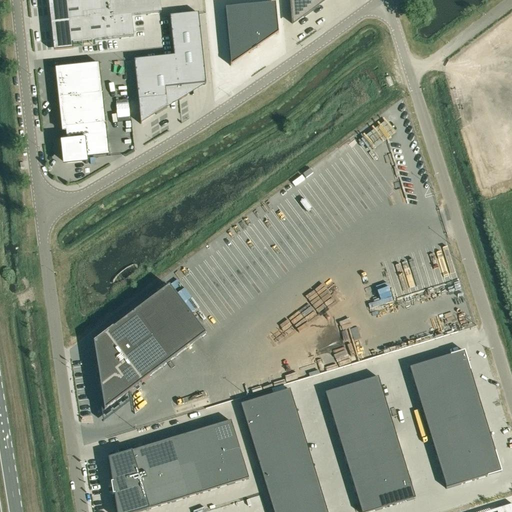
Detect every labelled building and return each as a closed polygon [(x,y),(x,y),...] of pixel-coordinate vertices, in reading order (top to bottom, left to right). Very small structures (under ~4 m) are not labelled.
[(50,0),(50,3),(55,43),(56,51),(73,50),(73,49),(72,49),(72,48),(72,44),(95,41),(133,37),(131,16),(161,13),(159,0),(69,0),(67,0),(50,0)] [(231,0),(226,0),(230,66),(270,39),(267,0),(231,0)] [(290,0),(292,25),(322,3),(321,0),(290,0)] [(198,13),(169,17),(174,56),(178,97),(178,101),(187,96),(186,86),(204,85),(204,86),(206,84),(205,78),(205,76),(198,13)] [(174,56),(134,61),(140,124),(141,124),(141,119),(155,111),(156,115),(167,108),(166,98),(178,97),(174,56)] [(99,63),(55,68),(55,71),(56,71),(63,132),(65,132),(66,141),(59,141),(60,143),(63,143),(65,163),(85,161),(85,164),(87,164),(87,157),(107,155),(107,156),(109,155),(99,63)] [(113,328),(93,343),(104,412),(150,377),(149,377),(205,335),(169,286),(113,328)] [(463,350),(409,367),(446,488),(500,472),(463,350)] [(377,377),(325,393),(360,511),(369,511),(415,498),(377,377)] [(326,511),(289,390),(240,405),(272,511),(326,511)] [(108,459),(115,511),(141,511),(248,479),(230,422),(108,459)]
